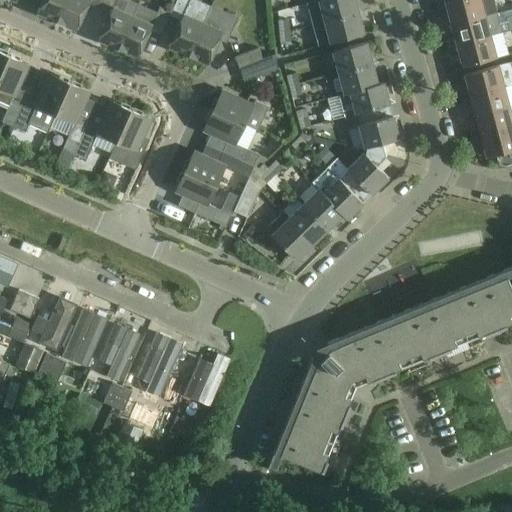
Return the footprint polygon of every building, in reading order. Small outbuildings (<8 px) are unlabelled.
[(42,0),(37,13),(57,22),(66,0),(42,0)] [(66,0),(57,22),(76,31),(88,4),(99,9),(103,0),(66,0)] [(103,0),(99,9),(110,14),(98,41),(118,49),(138,4),(128,0),(103,0)] [(176,0),(171,13),(169,16),(179,21),(168,48),(188,56),(203,24),(184,16),(191,0),(176,0)] [(323,0),(306,5),(312,26),(358,13),(354,0),(323,0)] [(440,0),(435,2),(437,8),(467,0),(440,0)] [(491,0),(467,0),(437,8),(439,15),(448,13),(451,26),(495,14),(491,0)] [(157,13),(138,4),(118,49),(137,58),(150,31),(160,36),(169,16),(171,13),(159,7),(157,13)] [(210,6),(203,24),(188,56),(209,65),(220,38),(226,41),(236,17),(210,6)] [(358,13),(312,26),(318,47),(364,34),(358,13)] [(501,34),(495,14),(451,26),(455,39),(445,41),(447,48),(490,37),(501,34)] [(289,31),(288,20),(278,21),(279,32),(289,31)] [(290,42),(289,31),(279,32),(280,43),(290,42)] [(496,58),(490,37),(447,48),(449,55),(458,53),(462,67),(496,58)] [(333,52),(339,73),(372,64),(366,43),(333,52)] [(234,57),(239,69),(262,60),(258,48),(234,57)] [(0,74),(8,56),(0,52),(0,74)] [(275,55),(262,60),(239,69),(244,82),(277,69),(275,55)] [(0,104),(8,108),(2,123),(13,128),(28,93),(18,89),(28,65),(8,56),(0,74),(0,104)] [(468,90),(459,92),(461,99),(504,87),(511,85),(511,71),(510,63),(498,66),(464,75),(468,90)] [(344,91),(345,94),(383,84),(383,83),(377,84),(372,64),(339,73),(340,78),(333,81),(336,93),(344,91)] [(299,84),(296,73),(286,76),(289,87),(299,84)] [(48,133),(50,128),(70,84),(49,74),(39,98),(28,93),(13,128),(25,133),(29,125),(48,133)] [(62,150),(74,155),(90,121),(78,116),(89,92),(70,84),(50,128),(68,136),(62,150)] [(301,95),(299,84),(289,87),(292,97),(301,95)] [(383,84),(340,96),(345,117),(389,105),(383,84)] [(472,103),(475,116),(509,107),(504,87),(461,99),(463,106),(472,103)] [(221,91),(212,111),(244,126),(245,124),(258,131),(268,108),(256,102),(253,106),(221,91)] [(97,134),(116,143),(130,110),(111,102),(100,125),(90,121),(74,155),(86,160),(97,134)] [(367,148),(366,151),(386,157),(386,156),(382,144),(398,139),(389,105),(345,117),(349,129),(359,125),(366,148),(367,148)] [(469,132),(471,139),(511,128),(511,117),(509,107),(475,116),(479,129),(469,132)] [(296,112),(300,129),(310,127),(305,109),(296,112)] [(130,110),(116,143),(109,158),(136,170),(147,145),(146,145),(145,149),(138,146),(150,119),(130,110)] [(227,141),(222,152),(253,167),(259,155),(236,144),(244,126),(212,111),(203,131),(227,141)] [(511,128),(471,139),(473,146),(482,143),(486,158),(496,155),(498,163),(499,164),(501,166),(503,166),(505,166),(511,165),(511,168),(511,128)] [(291,146),(298,153),(306,145),(299,138),(291,146)] [(386,157),(366,151),(365,155),(364,154),(348,170),(337,158),(328,167),(339,178),(339,179),(363,203),(388,178),(376,166),(385,157),(386,157)] [(194,152),(185,172),(217,186),(225,168),(248,178),(253,167),(222,152),(217,163),(194,152)] [(282,168),(275,161),(268,169),(275,176),(282,168)] [(339,178),(328,167),(312,183),(319,190),(323,194),(347,219),(363,203),(339,179),(339,178)] [(275,176),(268,169),(260,177),(267,184),(275,176)] [(217,186),(185,172),(176,191),(199,202),(194,213),(225,227),(231,215),(208,205),(217,186)] [(233,212),(246,218),(247,218),(259,191),(248,179),(233,212)] [(323,194),(319,190),(303,205),(327,229),(342,215),(346,219),(347,219),(323,194)] [(303,205),(288,220),(312,245),(327,229),(303,205)] [(312,245),(288,220),(282,214),(269,227),(275,233),(272,236),(296,260),(312,245)] [(14,266),(0,260),(0,278),(8,282),(14,266)] [(511,289),(507,276),(398,321),(331,349),(318,362),(280,455),(321,472),(356,387),(511,322),(511,289)] [(19,290),(14,300),(34,309),(39,299),(19,290)] [(34,309),(14,300),(10,310),(30,319),(34,309)] [(52,315),(40,312),(30,335),(54,346),(70,308),(57,302),(52,315)] [(108,323),(84,313),(63,361),(66,362),(87,372),(108,323)] [(11,335),(25,342),(31,326),(18,320),(11,335)] [(144,338),(114,327),(98,365),(111,370),(106,380),(112,383),(122,387),(144,338)] [(158,331),(135,380),(149,386),(144,394),(170,406),(196,348),(158,331)] [(16,366),(34,374),(43,352),(25,344),(16,366)] [(37,373),(47,378),(56,358),(46,353),(37,373)] [(212,367),(200,362),(182,400),(207,411),(220,383),(228,363),(217,357),(212,367)] [(63,361),(56,358),(47,378),(57,382),(66,362),(63,361)] [(0,360),(0,372),(5,375),(9,365),(0,360)] [(103,403),(113,407),(122,387),(112,383),(103,403)] [(132,392),(122,387),(113,407),(123,412),(132,392)] [(182,438),(193,443),(202,423),(191,418),(182,438)] [(112,452),(128,459),(142,430),(125,422),(112,452)]
